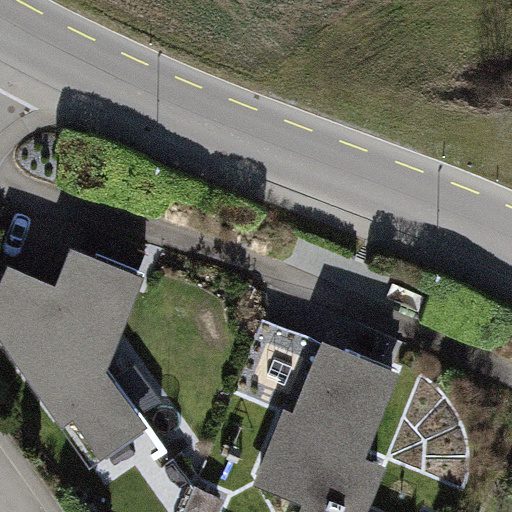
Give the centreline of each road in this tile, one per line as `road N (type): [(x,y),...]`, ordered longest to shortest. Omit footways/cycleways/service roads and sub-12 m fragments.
road 1 (residential): [(0,183),(332,298),(511,374)]
road 2 (tertiary): [(511,229),(25,37)]
